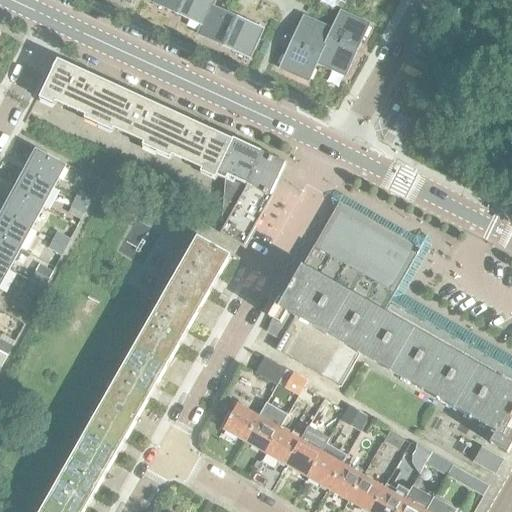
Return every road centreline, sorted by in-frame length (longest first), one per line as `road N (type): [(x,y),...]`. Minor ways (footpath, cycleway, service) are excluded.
road 1 (residential): [(162,452),(337,151)]
road 2 (tertiary): [(337,151),(52,22)]
road 3 (tertiary): [(511,237),(337,151)]
road 4 (residential): [(337,151),(424,0)]
road 5 (residential): [(162,452),(266,511)]
